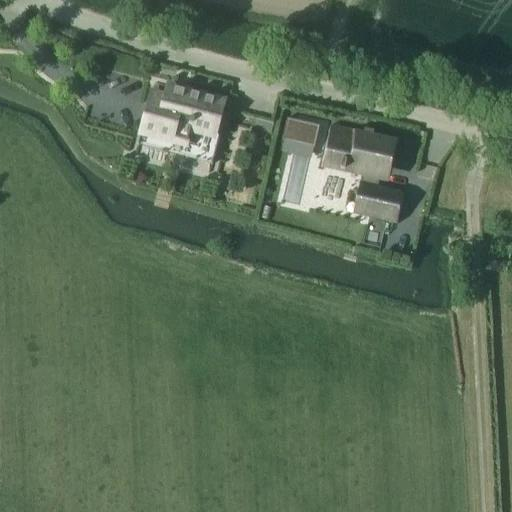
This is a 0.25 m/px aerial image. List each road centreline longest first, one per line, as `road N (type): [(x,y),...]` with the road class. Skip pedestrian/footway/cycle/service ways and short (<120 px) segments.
road 1 (unclassified): [(24,0),(181,58),(307,90)]
road 2 (unclassified): [(511,143),(307,90)]
